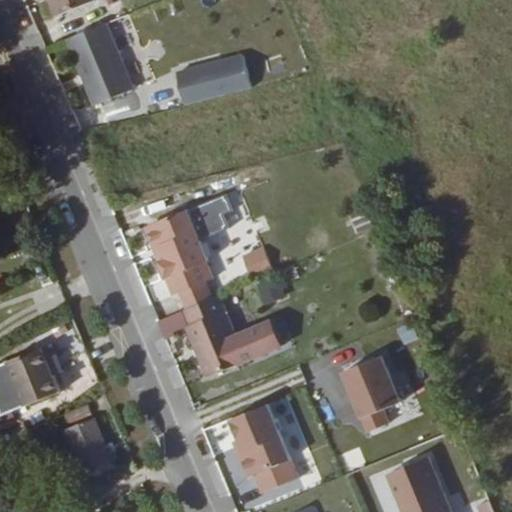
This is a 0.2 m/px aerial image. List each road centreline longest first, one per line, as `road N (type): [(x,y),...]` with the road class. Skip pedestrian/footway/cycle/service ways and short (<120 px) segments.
road 1 (residential): [(62,185),(504,70)]
road 2 (tertiary): [(170,446),(62,185)]
road 3 (tertiary): [(62,185),(0,33)]
